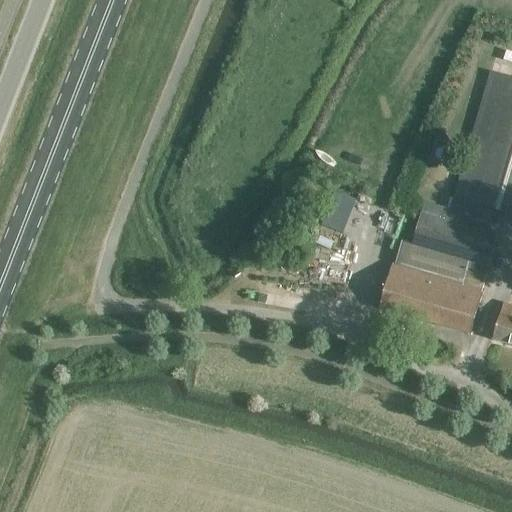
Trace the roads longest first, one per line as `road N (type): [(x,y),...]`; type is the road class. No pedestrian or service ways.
road 1 (unclassified): [(511,433),(290,349),(207,337),(47,344)]
road 2 (unclassified): [(511,409),(353,334),(224,308),(101,308)]
road 3 (primary): [(108,0),(0,273)]
